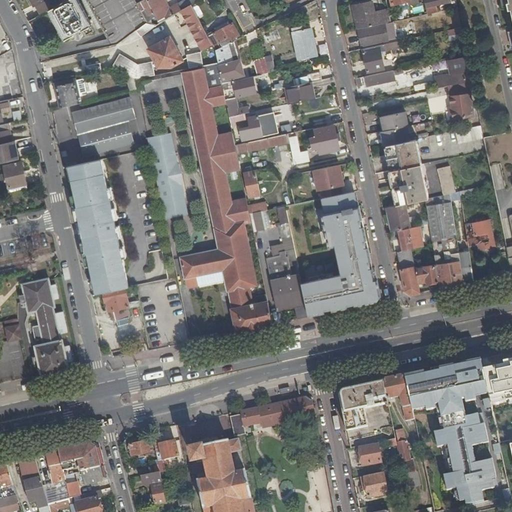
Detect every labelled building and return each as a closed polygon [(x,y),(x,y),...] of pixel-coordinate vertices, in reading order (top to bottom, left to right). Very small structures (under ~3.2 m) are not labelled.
[(48,11),(62,4),(59,0),(30,0),(34,6),(35,5),(39,3),(44,13),(48,11)] [(91,27),(77,0),(68,0),(62,4),(48,11),(65,41),(91,27)] [(185,0),(169,10),(163,0),(147,0),(146,0),(143,0),(136,4),(140,11),(144,9),(148,17),(153,14),(158,21),(164,18),(165,20),(180,11),(191,5),(200,0),(185,0)] [(423,0),(427,15),(438,13),(436,5),(455,1),(454,0),(423,0)] [(390,23),(388,11),(374,14),(371,2),(352,6),(357,30),(377,26),(390,23)] [(39,3),(35,5),(40,15),(44,13),(39,3)] [(208,38),(191,5),(180,11),(201,51),(212,45),(208,38)] [(215,33),(230,25),(228,23),(213,30),(215,33)] [(394,40),(390,23),(377,26),(381,43),(394,40)] [(220,48),(232,42),(230,40),(238,36),(231,24),(230,25),(215,33),(213,34),(213,35),(220,48)] [(361,47),(381,43),(377,26),(357,30),(361,47)] [(291,29),(297,60),(316,57),(310,28),(301,30),(301,27),(291,29)] [(462,33),(461,27),(447,31),(448,36),(462,33)] [(213,35),(208,38),(212,45),(214,51),(215,51),(220,48),(213,35)] [(183,61),(170,37),(148,49),(158,68),(171,67),(183,61)] [(241,75),(232,42),(220,48),(215,51),(217,63),(221,81),(241,75)] [(396,42),(362,49),(367,73),(384,69),(381,58),(384,57),(383,51),(397,48),(396,42)] [(266,64),(264,57),(254,60),(253,62),(257,76),(268,74),(266,64)] [(434,78),(436,90),(447,87),(472,82),(467,58),(449,61),(451,75),(434,78)] [(272,62),(266,64),(268,74),(274,72),(272,62)] [(251,297),(248,287),(256,285),(244,223),(250,222),(249,214),(246,199),(231,202),(224,172),(239,169),(236,154),(235,146),(232,134),(217,136),(211,107),(226,104),(225,101),(221,84),(221,81),(217,63),(202,66),(203,69),(181,73),(183,80),(202,175),(218,250),(181,257),(187,288),(200,286),(198,277),(223,272),(225,281),(227,292),(229,292),(237,332),(272,325),(267,299),(266,295),(256,296),(258,304),(255,305),(254,303),(252,303),(251,297)] [(402,69),(354,79),(356,87),(366,85),(366,86),(395,80),(394,74),(403,72),(402,69)] [(181,73),(181,71),(142,79),(144,88),(183,80),(181,73)] [(308,83),(321,81),(319,73),(280,81),(282,89),(287,88),(308,83)] [(138,90),(136,80),(135,80),(128,77),(127,83),(129,92),(137,90),(138,90)] [(252,77),(221,84),(225,101),(235,99),(255,95),(252,77)] [(60,100),(62,108),(74,105),(80,103),(77,94),(87,92),(84,79),(58,85),(62,99),(60,100)] [(144,88),(142,79),(136,80),(138,90),(144,88)] [(472,82),(447,87),(454,120),(474,116),(470,93),(474,92),(472,82)] [(312,100),(308,83),(287,88),(290,105),(312,100)] [(72,112),(78,135),(128,123),(137,119),(130,96),(72,112)] [(235,99),(225,101),(226,104),(228,117),(248,113),(247,107),(237,109),(235,99)] [(15,121),(22,120),(21,111),(14,112),(15,121)] [(381,132),(384,147),(386,146),(409,142),(406,126),(408,126),(405,112),(380,117),(383,131),(381,132)] [(245,123),(243,114),(229,118),(231,127),(245,123)] [(240,129),(242,141),(261,137),(257,116),(248,118),(250,127),(240,129)] [(328,125),(340,122),(339,116),(326,118),(328,125)] [(134,145),(128,123),(78,135),(83,158),(134,145)] [(0,144),(11,142),(8,124),(0,125),(0,144)] [(291,125),(282,126),(283,133),(292,132),(291,125)] [(320,146),(321,153),(338,150),(333,126),(316,130),(318,139),(312,140),(313,147),(320,146)] [(484,140),(481,127),(456,132),(458,144),(484,140)] [(289,143),(287,134),(235,146),(236,154),(289,143)] [(421,165),(416,140),(409,142),(386,146),(391,171),(421,165)] [(14,142),(11,142),(0,144),(0,163),(18,159),(14,142)] [(151,150),(156,177),(162,204),(165,219),(187,214),(173,146),(151,150)] [(281,163),(293,160),(291,153),(279,156),(281,163)] [(294,165),(308,162),(306,154),(292,157),(294,165)] [(103,159),(70,166),(73,180),(71,180),(74,194),(108,187),(103,159)] [(294,166),(293,160),(281,163),(281,169),(294,166)] [(7,179),(9,188),(26,184),(21,162),(4,166),(5,173),(0,174),(1,180),(7,179)] [(339,165),(312,171),(317,192),(343,186),(339,165)] [(421,165),(391,171),(399,205),(404,204),(425,200),(429,199),(421,165)] [(438,169),(443,196),(450,194),(456,193),(450,167),(438,169)] [(254,171),(244,173),(248,197),(259,195),(254,171)] [(108,187),(74,194),(77,207),(76,207),(79,222),(114,214),(108,187)] [(301,281),(308,317),(324,314),(323,311),(331,309),(332,312),(345,309),(376,302),(380,296),(377,281),(375,281),(372,269),(370,270),(364,241),(366,241),(363,227),(354,229),(353,225),(346,227),(345,223),(362,219),(359,206),(357,207),(354,192),(324,198),(327,212),(321,213),(328,245),(334,244),(340,272),(301,281)] [(461,200),(460,192),(456,193),(450,194),(451,202),(461,200)] [(251,214),(260,212),(262,212),(259,199),(249,201),(251,214)] [(451,203),(426,207),(428,218),(429,224),(433,246),(436,266),(439,283),(440,289),(464,284),(459,253),(451,203)] [(399,205),(387,208),(392,232),(398,231),(410,228),(404,204),(399,205)] [(280,224),(288,223),(285,207),(277,208),(280,224)] [(249,214),(250,222),(252,232),(263,230),(260,212),(251,214),(249,214)] [(114,214),(79,222),(86,254),(87,254),(88,258),(121,251),(114,214)] [(429,224),(428,218),(420,220),(421,226),(429,224)] [(363,227),(362,219),(345,223),(346,227),(353,225),(354,229),(363,227)] [(477,245),(478,250),(495,246),(490,221),(473,224),(474,229),(466,230),(469,247),(477,245)] [(418,227),(410,228),(398,231),(403,252),(411,250),(423,248),(418,227)] [(284,244),(285,252),(294,250),(292,240),(286,241),(284,244)] [(372,269),(366,241),(364,241),(370,270),(372,269)] [(295,308),(298,320),(308,317),(296,256),(294,250),(285,252),(272,255),(273,258),(266,259),(277,311),(295,308)] [(405,291),(411,295),(421,293),(418,282),(415,270),(411,250),(403,252),(396,253),(405,291)] [(121,251),(88,258),(96,295),(103,293),(124,289),(128,288),(121,251)] [(152,253),(154,262),(161,260),(159,251),(152,253)] [(474,282),(469,252),(459,253),(464,284),(474,282)] [(508,259),(508,256),(499,257),(503,275),(511,273),(508,259)] [(427,285),(439,283),(436,266),(415,270),(418,282),(426,281),(427,285)] [(198,277),(200,286),(225,281),(223,272),(198,277)] [(48,278),(28,283),(22,284),(24,294),(20,295),(22,303),(26,302),(28,312),(36,311),(40,326),(43,341),(44,344),(35,346),(37,356),(33,357),(35,365),(39,365),(41,375),(68,369),(67,362),(72,361),(69,346),(64,347),(62,340),(60,341),(58,334),(66,332),(62,312),(54,314),(52,307),(54,307),(53,299),(58,298),(55,285),(49,286),(48,278)] [(124,289),(103,293),(105,302),(106,302),(109,311),(111,322),(127,319),(124,308),(129,307),(124,289)] [(5,328),(8,341),(21,338),(18,325),(5,328)] [(43,341),(40,326),(34,327),(38,342),(43,341)] [(511,415),(506,417),(499,382),(511,378),(511,352),(505,354),(481,359),(491,403),(499,439),(502,453),(506,474),(511,499),(511,415)] [(469,364),(405,378),(413,412),(440,406),(444,429),(434,431),(438,450),(448,447),(453,473),(444,474),(448,491),(458,489),(461,501),(467,500),(468,505),(483,502),(481,490),(498,487),(492,461),(476,464),(472,447),(489,443),(483,413),(466,417),(464,404),(477,401),(469,364)] [(405,378),(405,376),(383,381),(387,400),(402,397),(403,399),(401,402),(406,422),(414,420),(413,412),(405,378)] [(387,400),(383,381),(344,389),(340,395),(347,431),(368,427),(365,409),(386,404),(387,407),(389,406),(387,400)] [(262,428),(315,417),(312,402),(306,397),(240,412),(241,416),(243,428),(261,424),(262,428)] [(245,434),(243,428),(241,416),(231,418),(235,437),(245,434)] [(159,429),(151,431),(157,460),(163,459),(163,460),(178,457),(174,440),(162,444),(159,429)] [(405,442),(402,429),(395,431),(407,489),(421,486),(418,473),(417,473),(414,460),(410,461),(406,441),(405,442)] [(254,511),(245,471),(235,474),(233,466),(238,465),(236,453),(241,451),(238,440),(228,442),(228,441),(201,447),(201,448),(190,450),(193,461),(203,459),(208,479),(197,481),(204,511),(254,511)] [(152,453),(149,442),(130,446),(132,457),(152,453)] [(95,448),(89,444),(46,454),(35,456),(43,486),(46,496),(60,492),(58,482),(66,480),(64,471),(73,469),(72,463),(78,461),(79,465),(76,465),(77,468),(79,467),(84,486),(104,481),(108,480),(107,476),(103,477),(95,448)] [(381,462),(377,445),(360,448),(361,457),(358,458),(360,463),(357,464),(358,467),(363,466),(381,462)] [(49,511),(48,505),(46,496),(43,486),(35,456),(16,460),(28,504),(37,502),(39,511),(49,511)] [(0,508),(19,503),(6,462),(0,463),(0,508)] [(146,482),(146,484),(162,480),(160,473),(142,477),(143,483),(146,482)] [(388,495),(384,473),(364,477),(366,485),(363,485),(365,498),(368,497),(368,499),(388,495)] [(67,485),(66,480),(58,482),(60,492),(69,490),(67,485)] [(70,499),(79,496),(77,483),(67,485),(69,490),(70,499)] [(152,488),(155,506),(166,503),(162,485),(152,488)] [(69,490),(60,492),(46,496),(48,505),(71,500),(70,499),(69,490)] [(101,511),(98,499),(103,498),(102,491),(86,495),(79,496),(70,499),(71,500),(48,505),(49,511),(55,511),(55,510),(71,506),(71,504),(76,503),(78,511),(101,511)] [(402,507),(410,505),(408,498),(400,500),(402,507)]
